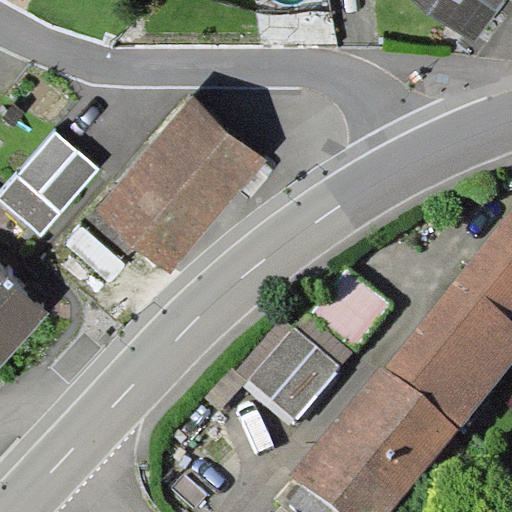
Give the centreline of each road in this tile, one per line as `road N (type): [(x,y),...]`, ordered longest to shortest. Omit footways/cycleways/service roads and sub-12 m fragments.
road 1 (tertiary): [(415,159),(315,219),(198,313),(12,511)]
road 2 (residential): [(0,25),(96,73),(331,85),(381,114),(415,159)]
